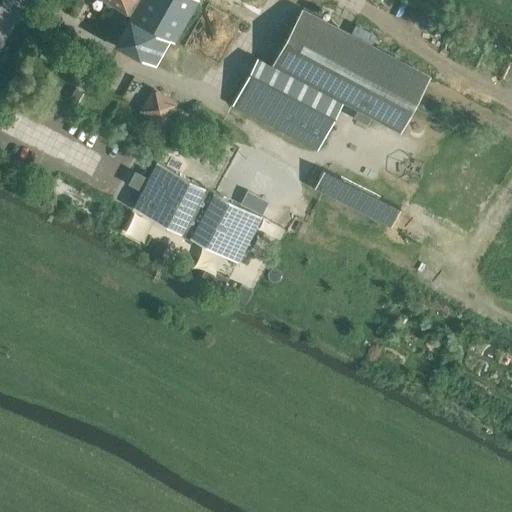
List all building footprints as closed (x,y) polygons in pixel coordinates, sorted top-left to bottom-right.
[(174,41),(199,0),(105,0),(122,10),(114,24),(123,30),(116,42),(156,63),(170,38),(174,41)] [(344,96),(402,126),(433,66),(306,0),(305,0),(274,60),(344,96)] [(317,149),(344,96),(274,60),(260,55),(233,104),(317,149)] [(142,110),(167,123),(180,98),(154,85),(142,110)] [(315,185),(391,222),(402,196),(327,159),(315,185)] [(262,216),(216,192),(158,162),(149,179),(139,174),(134,185),(143,189),(134,206),(182,231),(239,261),(262,216)] [(58,177),(51,190),(89,211),(96,197),(58,177)] [(206,248),(196,266),(214,275),(224,257),(206,248)] [(247,297),(254,282),(237,273),(229,287),(247,297)]
